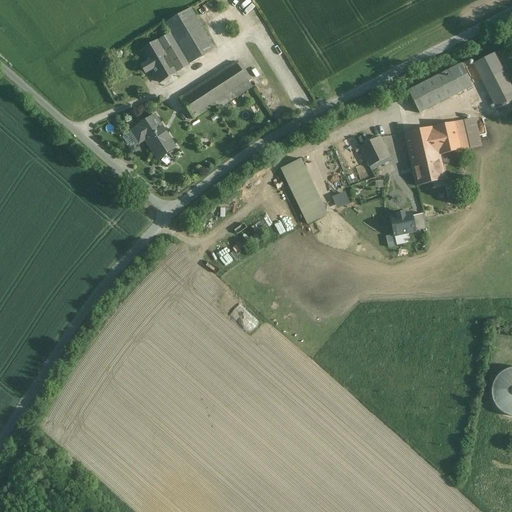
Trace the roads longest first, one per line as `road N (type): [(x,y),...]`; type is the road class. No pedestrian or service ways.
road 1 (unclassified): [(169,213),(261,146),(511,11)]
road 2 (unclassified): [(0,445),(93,299),(169,213)]
road 3 (unclassified): [(169,213),(0,65)]
